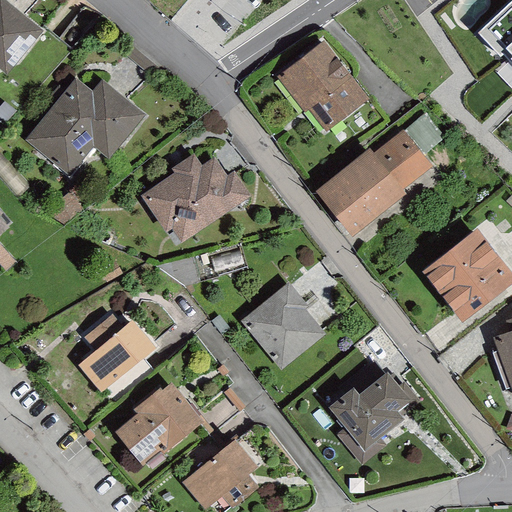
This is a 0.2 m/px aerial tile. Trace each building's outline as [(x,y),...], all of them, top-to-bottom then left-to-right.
[(0,0),(0,62),(5,67),(36,29),(0,0)] [(511,0),(506,0),(476,29),(511,66),(511,0)] [(425,71),(435,58),(389,18),(379,31),(425,71)] [(327,125),(362,97),(321,44),(281,74),(304,105),(309,102),(327,125)] [(91,95),(74,81),(29,138),(67,168),(90,138),(106,151),(137,113),(100,84),(91,95)] [(372,155),(396,185),(427,161),(403,131),(372,155)] [(396,185),(372,155),(369,151),(320,190),(352,231),(401,192),(396,185)] [(199,169),(191,156),(174,167),(178,172),(145,195),(166,225),(172,221),(181,234),(242,192),(230,175),(225,179),(211,160),(199,169)] [(463,311),(506,277),(473,236),(431,270),(463,311)] [(0,264),(5,269),(15,260),(0,243),(0,264)] [(105,279),(119,271),(114,262),(100,270),(105,279)] [(280,362),(317,332),(298,308),(302,305),(289,290),(248,324),(280,362)] [(221,333),(228,327),(218,315),(211,321),(221,333)] [(98,349),(121,330),(110,316),(87,335),(98,349)] [(121,330),(98,349),(85,359),(104,383),(139,354),(148,347),(129,323),(121,330)] [(511,378),(511,332),(498,338),(511,378)] [(116,397),(151,369),(139,354),(104,383),(116,397)] [(363,442),(371,436),(397,416),(390,407),(403,396),(385,375),(358,397),(352,390),(333,404),(351,427),(363,442)] [(199,419),(170,384),(162,391),(159,388),(138,407),(142,412),(118,432),(143,460),(161,444),(165,449),(199,419)] [(177,459),(209,432),(199,419),(165,449),(175,461),(177,459)] [(374,441),(371,436),(363,442),(351,427),(345,432),(361,451),(374,441)] [(209,432),(177,459),(192,476),(224,449),(209,432)] [(233,502),(253,486),(243,472),(251,466),(233,442),(224,449),(192,476),(210,499),(223,489),(233,502)]
